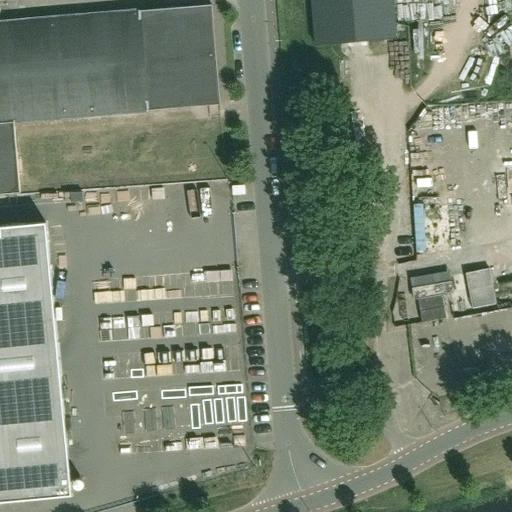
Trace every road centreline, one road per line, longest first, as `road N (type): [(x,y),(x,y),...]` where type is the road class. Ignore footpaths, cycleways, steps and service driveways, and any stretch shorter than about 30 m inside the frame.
road 1 (residential): [(307,507),(283,405),(251,0)]
road 2 (tertiary): [(307,507),(511,419)]
